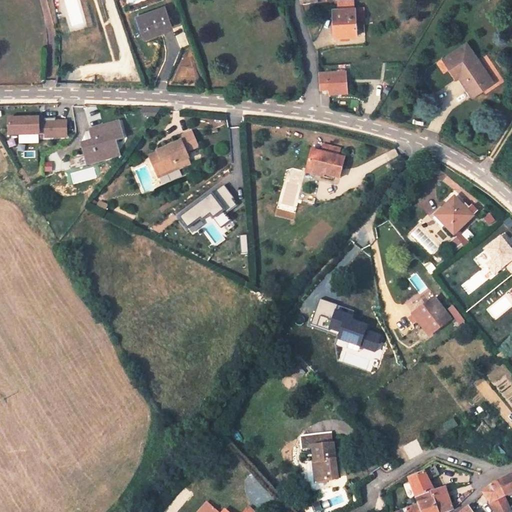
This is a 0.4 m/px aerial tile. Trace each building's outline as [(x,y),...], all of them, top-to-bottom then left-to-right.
[(157,31),(174,25),(168,6),(139,16),(146,37),(157,33),(157,31)] [(356,9),(335,10),(336,37),(357,36),(356,9)] [(472,92),(490,82),(469,46),(444,61),(454,78),(458,76),(462,74),(472,92)] [(345,77),(345,88),(343,88),(343,94),(353,94),(352,72),(340,73),(340,77),(345,77)] [(335,88),(343,88),(345,88),(345,77),(340,77),(340,73),(326,73),(326,88),(335,88)] [(458,76),(471,101),(475,98),(472,92),(462,74),(458,76)] [(475,98),(493,88),(490,82),(472,92),(475,98)] [(38,136),(37,116),(6,117),(6,137),(38,136)] [(94,142),(97,157),(123,152),(120,136),(134,134),(131,119),(107,124),(109,139),(94,142)] [(45,120),(45,139),(67,139),(67,120),(45,120)] [(198,147),(191,131),(180,137),(181,141),(159,151),(161,155),(151,159),(155,171),(165,167),(167,171),(177,167),(176,164),(189,158),(186,152),(198,147)] [(328,148),(326,155),(343,159),(344,152),(328,148)] [(159,151),(149,155),(151,159),(161,155),(159,151)] [(344,181),(349,161),(326,155),(315,152),(311,170),(327,174),(327,177),(344,181)] [(327,174),(311,170),(310,175),(326,179),(327,177),(327,174)] [(224,185),(176,217),(186,231),(210,215),(218,228),(229,221),(224,214),(237,206),(224,185)] [(430,215),(442,205),(433,193),(420,203),(430,215)] [(454,233),(478,211),(472,205),(469,207),(465,203),(463,205),(454,197),(436,215),(454,233)] [(458,248),(474,238),(468,229),(452,238),(458,248)] [(511,251),(501,237),(473,256),(489,278),(511,262),(511,251)] [(435,298),(413,315),(418,322),(423,319),(434,333),(452,320),(435,298)] [(336,341),(376,352),(381,334),(366,330),(368,325),(352,320),(355,310),(319,300),(312,326),(338,333),(336,341)] [(418,322),(430,337),(434,333),(423,319),(418,322)] [(323,378),(334,366),(325,358),(314,369),(323,378)] [(334,479),(332,443),(310,445),(314,481),(334,479)] [(511,472),(495,481),(504,500),(511,495),(511,472)] [(416,475),(411,476),(405,480),(410,496),(426,491),(421,474),(416,475)] [(491,511),(508,511),(509,511),(504,500),(495,481),(491,483),(485,486),(481,490),(491,511)] [(444,511),(446,511),(437,487),(426,491),(410,496),(412,505),(422,511),(444,511)]
